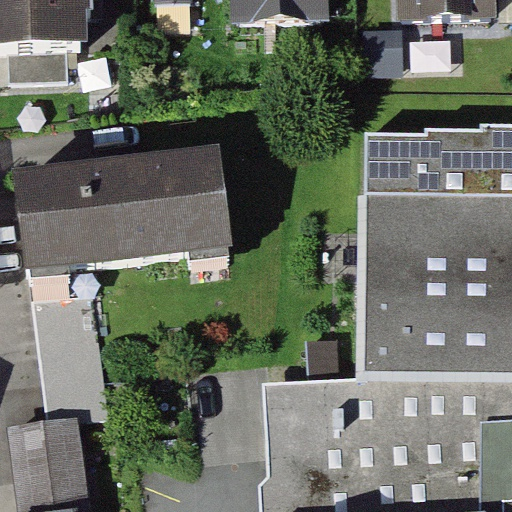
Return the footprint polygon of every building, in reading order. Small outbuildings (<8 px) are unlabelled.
[(81,0),(0,0),(0,61),(85,56),(81,0)] [(196,29),(196,0),(161,0),(162,29),(196,29)] [(327,0),(226,0),(227,36),(329,33),(327,0)] [(496,0),(395,0),(396,34),(497,31),(496,0)] [(511,0),(503,0),(504,18),(511,17),(511,0)] [(511,511),(511,136),(480,136),(480,143),(426,144),(426,148),(361,148),(362,396),(270,396),(270,511),(511,511)] [(213,158),(9,185),(23,285),(226,258),(213,158)] [(90,511),(82,433),(2,441),(8,511),(90,511)]
